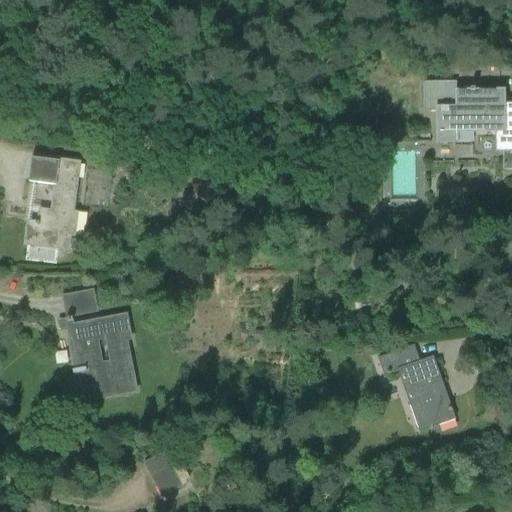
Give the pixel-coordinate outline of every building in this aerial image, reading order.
[(455,83),(423,84),(423,112),(436,112),(436,142),(457,142),(457,133),(471,133),(472,133),(497,133),(497,150),(511,149),(511,114),(504,115),(504,91),(484,91),(475,92),(475,89),(469,89),(469,92),(455,92),(455,83)] [(55,186),(51,215),(47,214),(46,212),(39,211),(38,222),(34,222),(34,224),(27,224),(24,245),(67,250),(78,164),(50,160),(50,161),(31,159),(28,183),(55,186)] [(69,240),(67,250),(76,251),(77,241),(69,240)] [(75,339),(70,340),(73,356),(80,354),(82,369),(72,371),(73,375),(75,374),(80,399),(116,392),(117,395),(135,392),(125,341),(130,340),(125,316),(73,326),(72,318),(66,319),(66,323),(72,322),(75,339)] [(254,333),(253,341),(268,343),(269,335),(254,333)] [(419,362),(414,346),(378,358),(384,375),(397,371),(419,433),(455,420),(446,396),(444,397),(441,388),(443,387),(433,357),(419,362)] [(184,486),(184,482),(191,480),(206,480),(205,468),(187,468),(186,471),(181,465),(171,469),(163,454),(143,464),(150,477),(162,496),(180,487),(184,486)]
